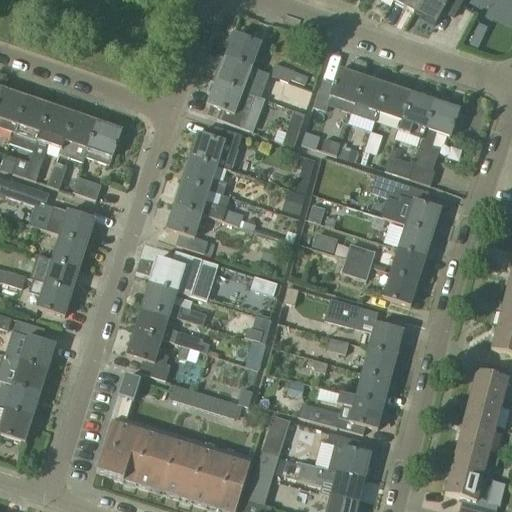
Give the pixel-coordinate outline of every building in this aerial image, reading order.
[(394,0),(393,4),(414,16),(422,0),(394,0)] [(422,0),(414,16),(435,28),(443,14),(454,19),(464,0),(422,0)] [(468,48),(477,52),(487,30),(479,26),(468,48)] [(224,61),(252,71),(261,47),(233,36),(224,61)] [(215,84),(254,100),(254,99),(243,95),(252,71),(224,61),(215,84)] [(363,80),(339,72),(334,87),(323,84),(313,112),(325,116),(330,102),(353,109),(351,117),(363,80)] [(363,80),(351,117),(375,125),(388,88),(386,88),(385,82),(377,80),(373,84),(363,80)] [(215,84),(206,108),(221,114),(217,123),(241,132),(254,100),(215,84)] [(388,88),(375,125),(378,117),(401,125),(397,137),(397,138),(411,96),(388,88)] [(3,92),(0,101),(0,132),(15,137),(27,101),(3,92)] [(411,96),(397,138),(421,145),(425,133),(435,104),(433,103),(432,99),(425,97),(422,100),(411,96)] [(27,101),(15,137),(37,145),(30,166),(18,162),(12,177),(25,182),(51,109),(27,101)] [(435,104),(425,133),(421,145),(409,182),(430,189),(434,176),(432,175),(437,159),(428,156),(431,149),(436,137),(449,141),(459,112),(435,104)] [(51,109),(25,182),(35,185),(48,148),(61,152),(59,157),(60,158),(75,117),(51,109)] [(294,114),(282,147),(293,151),(305,119),(294,114)] [(75,117),(60,158),(70,161),(70,160),(83,164),(85,160),(86,160),(98,125),(75,117)] [(98,125),(86,160),(109,168),(121,133),(98,125)] [(230,174),(241,139),(214,131),(211,141),(196,137),(188,161),(230,174)] [(374,167),(384,138),(372,134),(362,163),(374,167)] [(324,142),(305,136),(301,148),(320,154),(324,142)] [(320,154),(336,159),(340,147),(324,142),(320,154)] [(384,175),(408,183),(412,168),(389,160),(384,175)] [(230,174),(188,161),(181,184),(223,198),(226,188),(220,186),(224,173),(230,175),(230,174)] [(66,170),(57,167),(54,166),(46,189),(58,193),(66,170)] [(376,178),(370,196),(396,205),(402,187),(376,178)] [(96,205),(101,189),(78,181),(73,197),(96,205)] [(223,198),(181,184),(173,208),(212,221),(239,229),(243,219),(226,214),(226,212),(205,205),(208,195),(223,199),(223,198)] [(5,200),(44,214),(49,198),(11,185),(5,200)] [(433,237),(440,217),(441,212),(412,203),(412,204),(406,202),(403,211),(409,213),(405,228),(433,237)] [(212,221),(173,208),(165,234),(179,238),(176,249),(204,258),(208,246),(195,241),(202,218),(212,221)] [(88,247),(95,223),(66,214),(53,210),(45,234),(88,247)] [(244,224),(242,230),(254,234),(256,227),(244,224)] [(433,237),(405,228),(397,252),(426,261),(433,237)] [(88,247),(45,234),(59,239),(51,262),(52,263),(80,272),(88,247)] [(315,236),(311,250),(332,257),(337,243),(315,236)] [(372,270),(376,259),(350,250),(346,262),(372,270)] [(426,261),(397,252),(390,276),(418,285),(426,261)] [(149,285),(178,294),(177,295),(191,299),(202,263),(174,254),(170,265),(156,261),(149,285)] [(80,272),(52,263),(51,262),(43,286),(73,296),(80,272)] [(372,270),(346,262),(341,279),(366,287),(372,270)] [(418,285),(390,276),(382,301),(410,310),(418,285)] [(250,292),(273,300),(277,287),(254,280),(250,292)] [(511,280),(510,280),(503,304),(511,306),(511,280)] [(178,294),(149,285),(141,309),(170,319),(203,329),(207,318),(174,307),(177,295),(178,294)] [(73,296),(43,286),(36,312),(65,321),(73,296)] [(397,359),(403,334),(356,322),(359,311),(330,304),(324,325),(371,337),(368,351),(397,359)] [(497,329),(511,332),(511,306),(503,304),(497,329)] [(141,309),(133,333),(162,343),(180,349),(189,352),(208,358),(210,350),(203,347),(204,343),(179,336),(166,332),(170,319),(141,309)] [(254,317),(249,341),(254,342),(248,368),(262,371),(273,321),(254,317)] [(0,318),(0,331),(8,334),(11,323),(12,323),(13,323),(0,318)] [(48,373),(56,348),(41,343),(44,333),(16,324),(5,359),(19,364),(48,373)] [(511,332),(497,329),(491,353),(511,358),(511,332)] [(162,343),(133,333),(125,359),(142,365),(139,377),(165,385),(170,371),(165,370),(168,360),(158,357),(162,343)] [(348,358),(352,345),(331,340),(328,353),(348,358)] [(177,360),(186,362),(189,352),(180,349),(177,360)] [(397,359),(368,351),(361,376),(390,384),(397,359)] [(48,373),(19,364),(12,388),(41,397),(48,373)] [(501,408),(508,382),(476,374),(470,400),(501,408)] [(390,384),(361,376),(355,400),(384,408),(390,384)] [(96,475),(214,511),(236,511),(250,468),(124,429),(132,403),(138,384),(126,380),(96,475)] [(283,393),(287,394),(292,396),(295,385),(285,383),(283,393)] [(41,397),(12,388),(4,412),(33,421),(41,397)] [(177,390),(173,404),(235,423),(239,409),(177,390)] [(384,408),(355,400),(340,397),(337,407),(352,412),(349,425),(339,422),(339,418),(302,408),(298,421),(363,438),(365,430),(377,433),(384,408)] [(501,408),(470,400),(463,424),(495,432),(501,408)] [(33,421),(4,412),(0,425),(0,438),(26,446),(33,421)] [(273,420),(263,449),(280,454),(290,425),(273,420)] [(495,432),(463,424),(457,449),(489,457),(495,432)] [(327,472),(337,474),(365,482),(371,458),(356,454),(358,444),(329,437),(326,447),(334,449),(327,472)] [(489,457),(457,449),(451,473),(482,481),(483,480),(489,457)] [(255,473),(272,478),(278,460),(261,456),(261,455),(255,473)] [(301,465),(285,463),(284,480),(300,482),(301,465)] [(365,482),(337,474),(327,472),(327,473),(316,470),(314,482),(333,487),(330,499),(359,506),(365,482)] [(482,481),(451,473),(445,497),(462,501),(459,511),(496,511),(497,509),(486,506),(492,482),(483,480),(482,481)] [(246,503),(264,508),(269,490),(252,485),(246,503)] [(357,511),(359,506),(330,499),(326,511),(357,511)]
